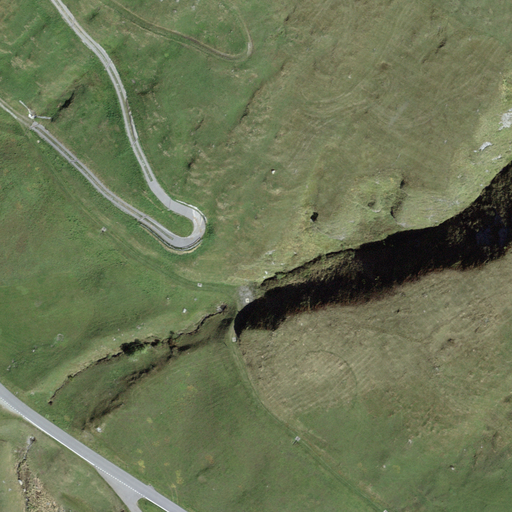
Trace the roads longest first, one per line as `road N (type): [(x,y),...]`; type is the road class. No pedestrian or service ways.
road 1 (track): [(26,123),(172,240),(198,231),(157,193),(107,62),(53,0)]
road 2 (tertiary): [(0,390),(175,511)]
